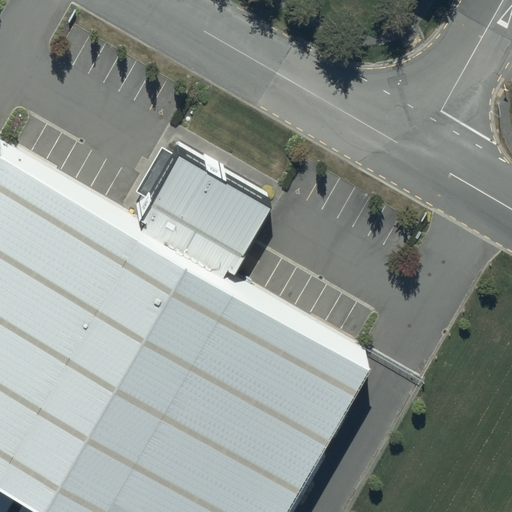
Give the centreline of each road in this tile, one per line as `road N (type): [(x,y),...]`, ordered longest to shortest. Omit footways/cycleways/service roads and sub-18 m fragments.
road 1 (unclassified): [(155,0),(421,153)]
road 2 (unclassified): [(421,153),(509,0)]
